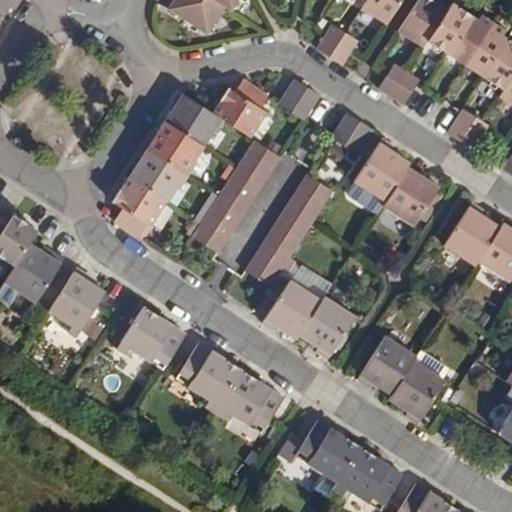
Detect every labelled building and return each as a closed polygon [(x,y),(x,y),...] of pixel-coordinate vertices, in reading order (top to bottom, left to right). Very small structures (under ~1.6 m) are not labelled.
[(21,0),(0,0),(0,17),(3,20),(14,3),(18,5),(21,0)] [(223,5),(214,0),(171,0),(166,8),(206,33),(223,5)] [(214,0),(223,5),(229,9),(235,0),(214,0)] [(365,0),(361,7),(386,22),(399,2),(400,0),(365,0)] [(422,46),(427,39),(446,9),(435,3),(435,1),(433,0),(416,0),(397,30),(422,46)] [(447,50),(469,15),(470,14),(457,5),(456,7),(450,3),(446,9),(427,39),(446,52),(447,50)] [(467,62),(493,22),(480,13),(476,20),(469,15),(447,50),(467,62)] [(504,29),(493,22),(467,62),(485,74),(507,40),(500,35),(504,29)] [(316,49),(329,57),(345,31),(333,23),(316,49)] [(345,31),(329,57),(342,65),(358,39),(345,31)] [(484,75),(503,88),(511,73),(511,41),(508,38),(507,40),(485,74),(484,75)] [(390,96),(406,71),(394,63),(378,88),(390,96)] [(420,80),(406,71),(390,96),(404,106),(420,80)] [(511,73),(503,88),(498,95),(511,104),(511,73)] [(212,115),(220,120),(248,139),(265,114),(256,109),(265,95),(241,80),(233,93),(226,88),(218,100),(220,103),(212,115)] [(319,96),(293,80),(278,104),(277,105),(302,122),(319,96)] [(204,148),(220,120),(212,115),(180,95),(163,121),(202,146),(204,148)] [(447,134),(459,141),(475,117),(463,109),(447,134)] [(330,137),(342,146),(358,122),(345,113),(330,137)] [(475,117),(459,141),(471,149),(487,125),(475,117)] [(151,153),(185,176),(195,162),(194,160),(202,146),(163,121),(158,130),(155,130),(144,149),(146,150),(151,153)] [(358,122),(342,146),(355,154),(371,130),(358,122)] [(385,200),(406,167),(408,163),(389,151),(392,147),(380,139),(353,181),(356,182),(349,191),(350,195),(377,213),(381,206),(385,200)] [(278,158),(253,142),(236,169),(191,238),(216,254),(278,158)] [(176,190),(185,176),(151,153),(146,150),(128,177),(164,201),(166,203),(174,190),(176,190)] [(511,175),(511,153),(502,169),(511,175)] [(425,180),(406,167),(385,200),(381,206),(413,225),(440,183),(428,176),(425,180)] [(331,192),(306,175),(243,271),(268,288),(331,192)] [(164,201),(128,177),(120,190),(118,188),(110,201),(121,208),(113,221),(138,237),(144,226),(148,228),(164,201)] [(477,260),(498,227),(479,215),(482,210),(471,203),(443,244),(474,264),(477,260)] [(0,233),(0,259),(13,266),(27,243),(35,231),(12,215),(0,233)] [(498,227),(477,260),(509,281),(511,276),(511,228),(501,222),(498,227)] [(47,256),(27,243),(13,266),(0,285),(0,291),(11,298),(16,291),(34,302),(51,275),(62,259),(50,252),(47,256)] [(87,276),(74,268),(64,283),(45,311),(63,322),(58,330),(74,340),(103,293),(84,280),(87,276)] [(295,340),(298,336),(319,302),(287,282),(260,323),(272,331),(275,326),(295,340)] [(319,302),(298,336),(316,348),(313,352),(327,360),(353,319),(321,299),(319,302)] [(172,326),(142,307),(128,328),(114,350),(127,359),(132,351),(149,362),(153,356),(166,364),(181,341),(169,333),(172,326)] [(172,326),(169,333),(181,341),(185,335),(172,326)] [(390,396),(412,362),(415,357),(383,337),(356,380),(368,387),(370,383),(390,396)] [(193,349),(206,358),(210,351),(197,343),(193,349)] [(200,406),(212,413),(240,370),(210,351),(206,358),(193,349),(184,363),(178,373),(191,381),(187,388),(204,398),(200,406)] [(444,382),(412,362),(390,396),(387,400),(406,412),(403,417),(417,425),(444,382)] [(240,370),(212,413),(225,422),(229,415),(247,426),(251,421),(263,429),(279,405),(267,396),(270,390),(240,370)] [(279,405),(283,398),(270,390),(267,396),(279,405)] [(511,410),(498,434),(511,443),(511,410)] [(330,428),(317,419),(312,426),(325,434),(330,428)] [(331,491),(359,447),(330,428),(325,434),(312,426),(303,441),(297,450),(311,459),(307,466),(323,477),(320,484),(331,491)] [(359,447),(331,491),(344,498),(348,493),(365,504),(369,498),(382,507),(398,482),(385,473),(389,466),(359,447)] [(398,482),(402,475),(389,466),(385,473),(398,482)] [(411,490),(423,498),(428,491),(415,483),(411,490)] [(423,498),(411,490),(402,504),(396,511),(456,511),(457,511),(428,491),(423,498)]
